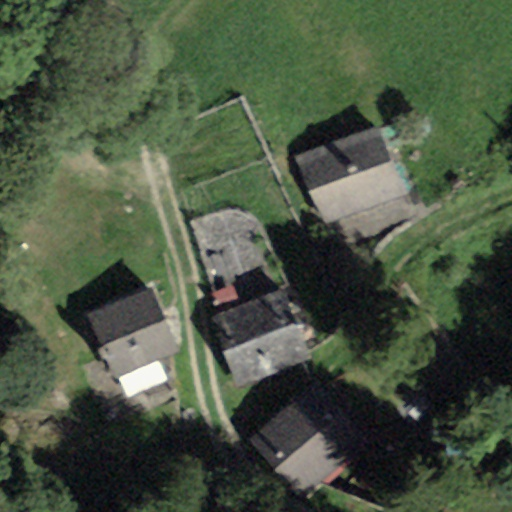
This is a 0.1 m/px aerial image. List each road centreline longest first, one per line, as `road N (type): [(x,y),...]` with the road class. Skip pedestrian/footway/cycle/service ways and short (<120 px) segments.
road 1 (track): [(311,511),(245,468),(218,419),(151,138),(98,0)]
road 2 (track): [(511,198),(421,236),(320,359),(218,419)]
